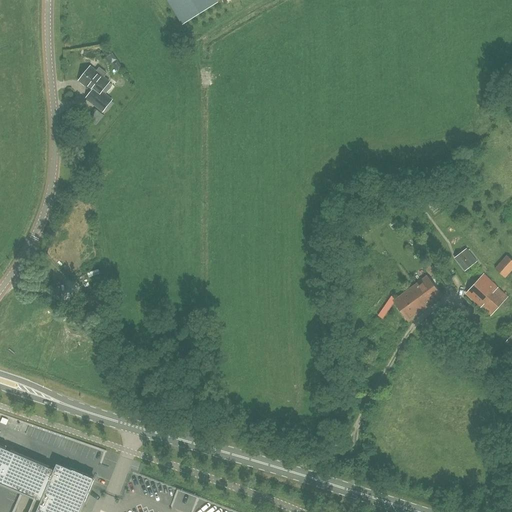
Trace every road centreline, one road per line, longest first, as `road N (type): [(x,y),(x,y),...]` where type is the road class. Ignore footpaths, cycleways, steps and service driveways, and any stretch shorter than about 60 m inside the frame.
road 1 (primary): [(416,511),(49,399)]
road 2 (tertiary): [(0,290),(33,237),(51,186),(48,0)]
